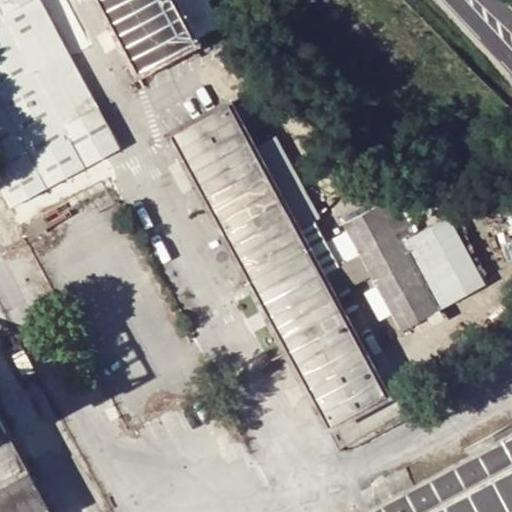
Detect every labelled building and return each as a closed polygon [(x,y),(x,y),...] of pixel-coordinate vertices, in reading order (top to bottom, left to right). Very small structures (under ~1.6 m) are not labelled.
[(0,0),(0,184),(11,205),(119,146),(39,0),(0,0)] [(98,0),(137,71),(222,26),(207,0),(98,0)] [(349,255),(319,271),(296,229),(251,146),(228,103),(170,134),(327,426),(385,394),(331,294),(361,277),(390,330),(480,281),(443,213),(399,237),(379,200),(333,225),(349,255)] [(275,134),(251,146),(296,229),(323,216),(275,134)] [(102,180),(25,222),(31,231),(108,191),(102,180)] [(109,193),(108,191),(31,231),(32,235),(109,193)] [(0,511),(49,511),(27,471),(29,469),(0,416),(0,511)] [(511,511),(511,433),(364,511),(511,511)]
